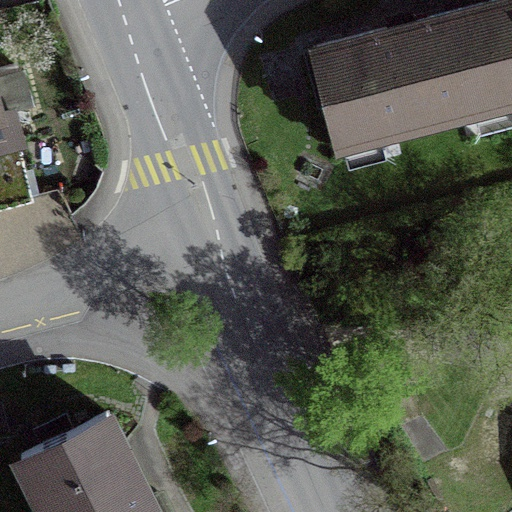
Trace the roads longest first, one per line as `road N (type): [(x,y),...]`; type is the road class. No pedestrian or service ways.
road 1 (tertiary): [(211,253),(326,511)]
road 2 (tertiary): [(124,23),(211,253)]
road 3 (residential): [(211,253),(0,308)]
